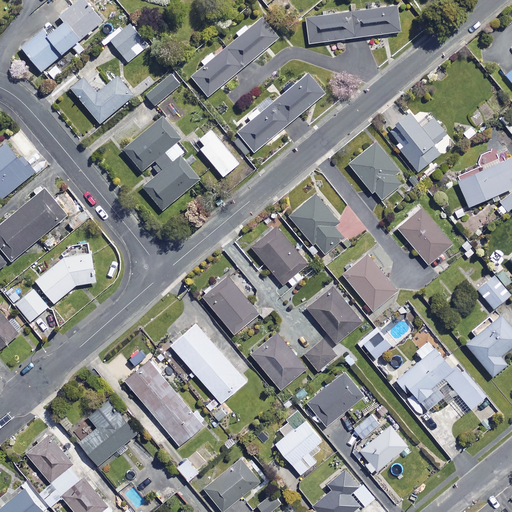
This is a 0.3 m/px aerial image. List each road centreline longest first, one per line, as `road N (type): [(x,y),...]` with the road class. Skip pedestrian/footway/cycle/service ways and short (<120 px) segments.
road 1 (residential): [(164,272),(491,0)]
road 2 (residential): [(0,87),(23,102),(164,272)]
road 3 (residential): [(0,411),(164,272)]
